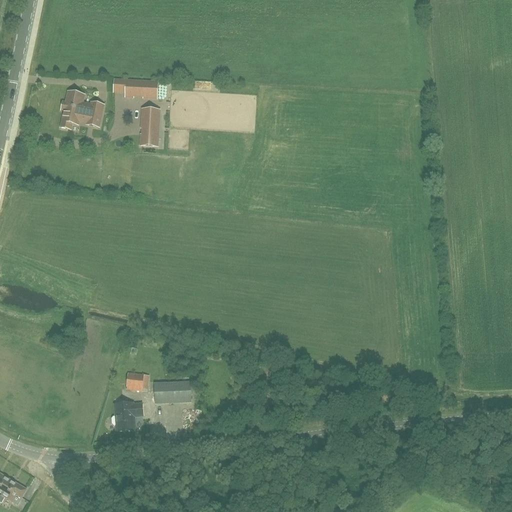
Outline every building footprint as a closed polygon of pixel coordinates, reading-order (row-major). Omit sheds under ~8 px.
[(115,81),(114,93),(126,94),(125,98),(157,99),(157,84),(115,81)] [(61,111),(64,111),(61,128),(70,130),(71,125),(78,126),(79,122),(87,124),(87,126),(99,128),(103,107),(91,104),(91,106),(82,104),(84,96),(68,93),(66,104),(63,103),(61,111)] [(157,148),(159,112),(142,111),(140,147),(157,148)] [(126,390),(142,392),(143,390),(149,390),(150,376),(144,375),(128,373),(126,390)] [(155,406),(191,404),(190,383),(154,385),(155,406)] [(114,427),(116,427),(116,432),(135,431),(134,415),(136,415),(136,417),(143,417),(142,405),(133,406),(133,404),(115,405),(116,417),(113,417),(111,419),(111,425),(114,427)] [(0,475),(0,495),(13,503),(17,496),(22,499),(27,490),(1,474),(0,475)]
